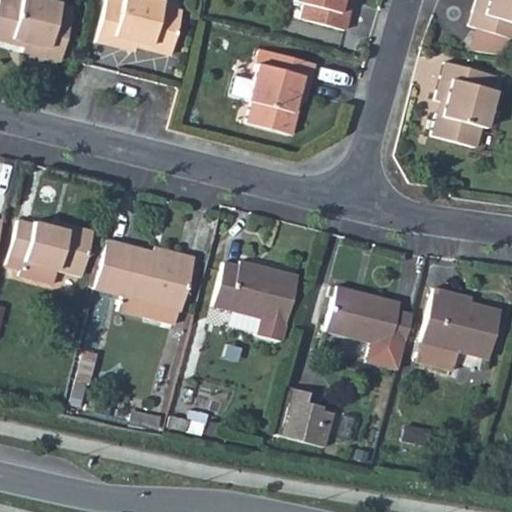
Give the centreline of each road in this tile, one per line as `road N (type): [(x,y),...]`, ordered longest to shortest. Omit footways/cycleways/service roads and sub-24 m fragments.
road 1 (residential): [(0,119),(348,203)]
road 2 (secondary): [(270,511),(123,498),(0,473)]
road 3 (residential): [(348,203),(405,0)]
road 4 (residential): [(348,203),(511,232)]
